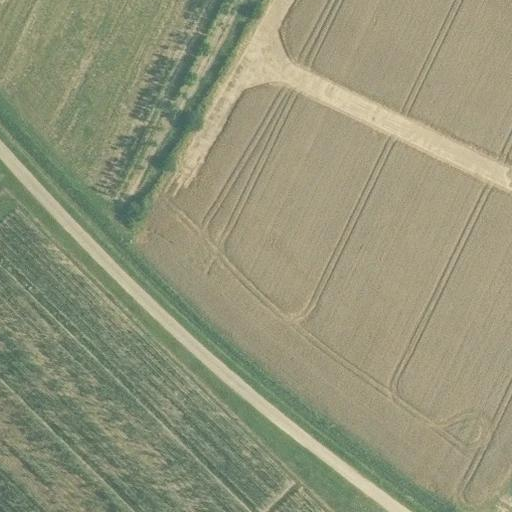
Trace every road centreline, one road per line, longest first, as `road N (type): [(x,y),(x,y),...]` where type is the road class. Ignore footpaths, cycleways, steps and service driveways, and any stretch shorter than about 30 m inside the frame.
road 1 (track): [(400,511),(193,346),(0,149)]
road 2 (track): [(511,182),(247,54)]
road 3 (track): [(277,0),(200,134)]
